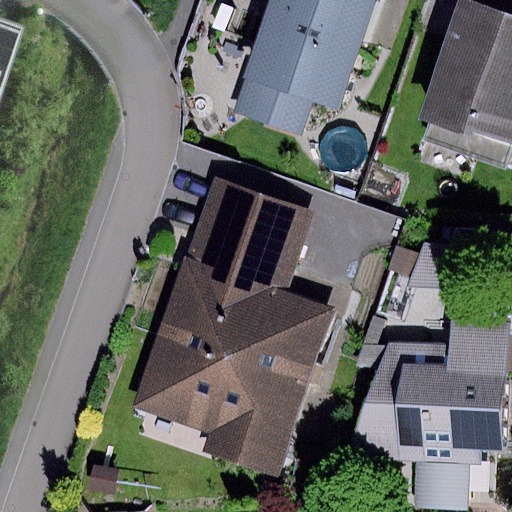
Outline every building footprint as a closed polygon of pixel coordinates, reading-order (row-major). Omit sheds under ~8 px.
[(273,0),(236,112),(302,135),(313,103),(340,112),(378,0),(273,0)] [(511,15),(468,2),(463,0),(459,0),(421,121),(511,148),(511,15)] [(511,0),(468,0),(468,2),(511,15),(511,0)] [(0,96),(24,25),(0,16),(0,96)] [(321,211),(222,179),(146,406),(222,431),(214,454),(291,480),(347,313),(293,295),(321,211)] [(477,246),(431,244),(419,286),(475,291),(477,246)] [(445,346),(389,343),(345,460),(415,463),(413,511),(438,511),(468,511),(470,464),(502,465),(506,375),(511,375),(511,333),(510,334),(511,316),(446,314),(445,346)]
